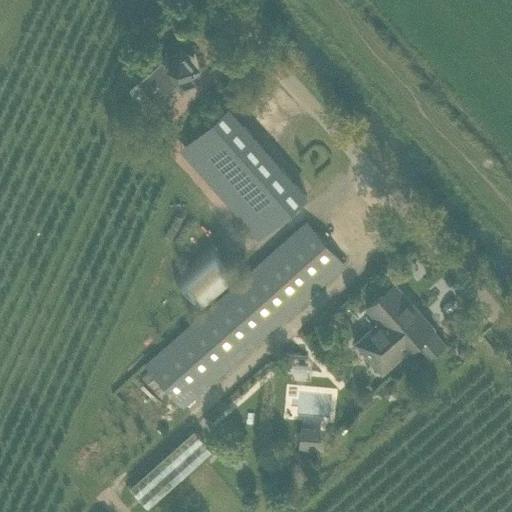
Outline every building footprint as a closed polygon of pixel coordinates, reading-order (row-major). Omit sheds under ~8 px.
[(183,53),(181,50),(170,58),(166,52),(137,76),(140,79),(131,86),(130,91),(143,104),(146,104),(155,97),(156,97),(172,82),(181,92),(192,83),(187,77),(197,68),(195,65),(192,56),(183,53)] [(191,141),(182,149),(205,174),(203,176),(234,211),(248,198),(260,211),(287,186),(272,171),(221,114),(191,141)] [(317,216),(347,190),(294,130),(264,156),(317,216)] [(146,364),(183,406),(344,264),(307,222),(146,364)] [(213,245),(175,277),(202,308),(240,276),(213,245)] [(411,316),(418,309),(393,282),(366,307),(379,321),(355,343),(382,373),(406,351),(406,352),(417,343),(431,358),(446,344),(432,329),(434,327),(432,328),(421,317),(416,322),(411,316)] [(327,428),(300,426),(299,448),(325,451),(327,428)] [(196,427),(132,486),(151,507),(215,448),(196,427)]
